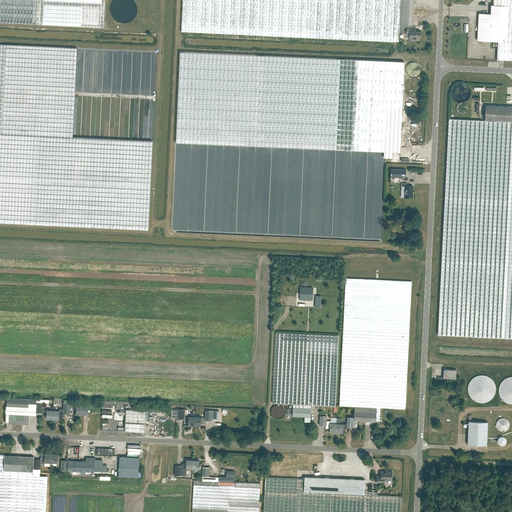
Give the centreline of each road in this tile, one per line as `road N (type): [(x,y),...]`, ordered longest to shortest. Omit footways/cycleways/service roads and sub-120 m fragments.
road 1 (unclassified): [(419,452),(0,434)]
road 2 (tertiary): [(419,452),(437,68)]
